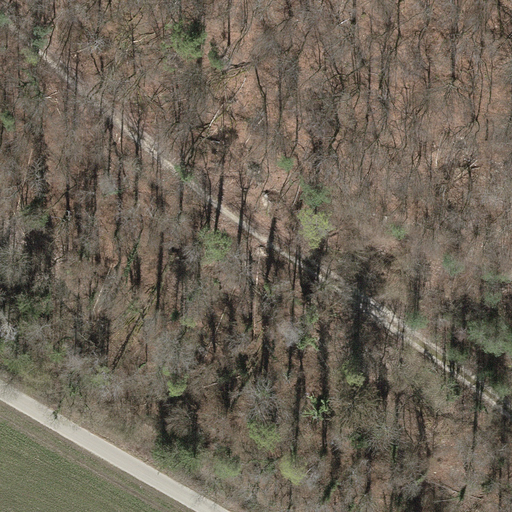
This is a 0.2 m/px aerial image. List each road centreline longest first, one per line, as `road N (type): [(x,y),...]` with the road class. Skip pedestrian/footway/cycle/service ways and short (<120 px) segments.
road 1 (track): [(511,418),(190,179),(0,4)]
road 2 (track): [(0,389),(211,511)]
